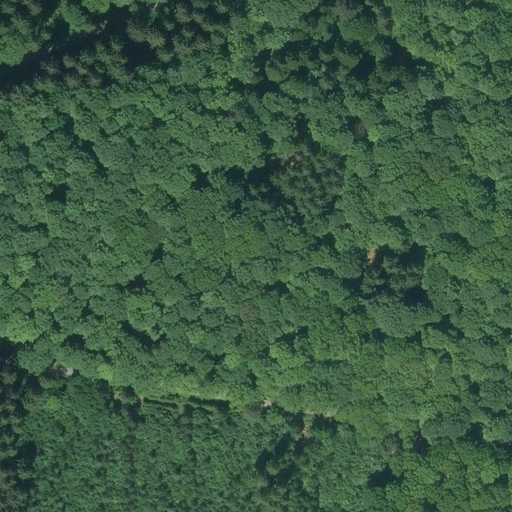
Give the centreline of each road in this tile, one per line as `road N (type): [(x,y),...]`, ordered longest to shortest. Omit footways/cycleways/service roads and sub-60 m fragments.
road 1 (track): [(511,445),(0,362)]
road 2 (track): [(165,0),(0,71)]
